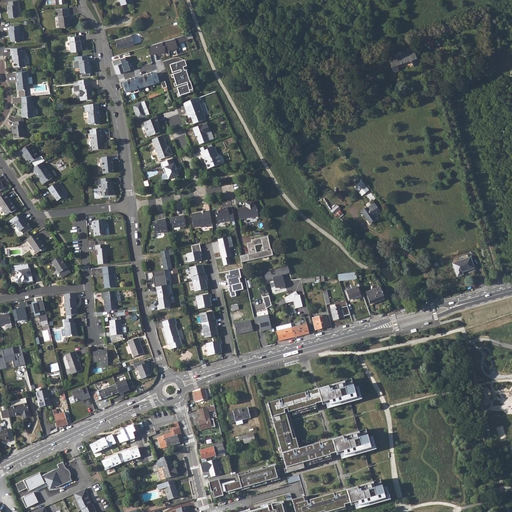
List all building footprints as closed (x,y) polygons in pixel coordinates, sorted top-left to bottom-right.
[(9,5),(7,5),(7,10),(8,10),(9,18),(18,16),(17,9),(18,8),(17,0),(8,1),(9,5)] [(61,12),(57,12),(58,17),(59,17),(60,27),(70,26),(70,19),(71,19),(70,15),(69,15),(69,11),(68,7),(61,8),(61,12)] [(8,30),(8,34),(10,35),(10,37),(10,41),(15,41),(15,42),(20,41),(19,29),(21,29),(21,25),(9,26),(9,30),(8,30)] [(131,35),(115,40),(117,49),(134,44),(131,35)] [(148,46),(150,55),(157,53),(158,54),(162,53),(166,52),(166,54),(168,54),(168,55),(169,54),(169,58),(178,55),(175,48),(176,44),(176,43),(187,40),(186,35),(148,46)] [(79,36),(69,36),(70,51),(82,50),(81,40),(79,40),(79,36)] [(22,47),(10,49),(11,55),(12,55),(12,60),(13,60),(14,67),(15,68),(19,68),(20,66),(24,66),(23,58),(24,56),(24,53),(22,53),(22,47)] [(413,47),(393,54),(397,65),(411,60),(413,66),(419,64),(418,60),(418,61),(413,47)] [(393,54),(388,56),(393,72),(399,70),(397,65),(393,54)] [(86,55),(77,56),(77,60),(78,60),(80,72),(81,72),(82,77),(90,76),(90,72),(90,66),(89,67),(88,58),(87,59),(86,55)] [(125,57),(112,61),(116,74),(125,71),(130,69),(127,61),(126,61),(125,57)] [(185,61),(170,65),(180,96),(193,92),(191,84),(190,84),(186,71),(188,70),(185,61)] [(27,71),(15,72),(16,82),(18,82),(18,84),(17,86),(17,89),(18,89),(18,95),(21,94),(22,96),(25,96),(24,89),(29,88),(27,71)] [(151,73),(147,74),(150,85),(154,84),(159,82),(158,80),(156,73),(151,75),(151,73)] [(141,78),(139,78),(142,88),(150,85),(147,74),(143,75),(143,77),(141,78)] [(134,78),(130,79),(134,93),(138,92),(139,91),(138,89),(142,88),(139,78),(137,79),(135,80),(134,78)] [(134,93),(130,79),(126,80),(127,82),(122,84),(125,93),(130,91),(130,93),(132,94),(134,93)] [(89,80),(78,81),(79,86),(80,86),(81,90),(79,90),(80,96),(81,96),(82,101),(92,100),(92,93),(90,93),(90,90),(91,89),(91,85),(89,85),(89,80)] [(163,89),(147,95),(148,99),(164,93),(168,102),(171,101),(167,90),(167,87),(163,89)] [(22,112),(21,112),(21,117),(26,116),(28,117),(33,117),(33,110),(34,110),(34,102),(32,102),(31,95),(25,96),(22,96),(22,103),(21,103),(22,108),(22,111),(22,112)] [(185,107),(198,102),(197,98),(183,103),(185,107)] [(144,101),(132,106),(138,120),(149,115),(144,101)] [(191,117),(194,124),(205,120),(199,102),(198,102),(185,107),(184,107),(186,112),(187,111),(188,113),(187,113),(187,114),(188,117),(189,118),(191,117)] [(98,104),(88,105),(89,111),(88,111),(89,119),(88,120),(88,123),(90,124),(95,123),(96,124),(100,124),(99,115),(100,114),(100,110),(99,110),(98,104)] [(157,118),(144,123),(146,130),(146,132),(147,135),(149,136),(149,137),(160,133),(158,128),(157,124),(158,124),(159,124),(157,118)] [(11,127),(11,131),(13,131),(14,134),(14,138),(24,137),(22,121),(13,122),(14,126),(11,127)] [(207,123),(192,128),(196,136),(198,136),(198,137),(197,138),(199,145),(209,141),(206,133),(210,132),(207,123)] [(103,138),(104,138),(103,129),(88,130),(88,135),(91,135),(93,150),(104,149),(103,142),(104,142),(103,138)] [(162,136),(152,140),(159,160),(170,156),(170,155),(172,155),(169,147),(167,147),(166,148),(166,146),(162,136)] [(326,138),(322,142),(329,149),(329,150),(334,145),(326,138)] [(20,151),(25,158),(26,157),(28,159),(30,163),(32,162),(35,167),(42,162),(45,161),(42,156),(39,157),(30,144),(20,151)] [(201,152),(200,152),(204,161),(205,161),(208,169),(221,164),(214,147),(208,149),(201,152)] [(112,157),(102,158),(103,174),(114,173),(113,169),(112,167),(112,165),(113,165),(112,157)] [(178,175),(172,159),(162,163),(160,163),(162,168),(164,168),(166,173),(163,174),(162,179),(164,181),(178,175)] [(35,167),(32,169),(35,174),(38,177),(39,177),(40,179),(39,180),(42,184),(43,184),(52,178),(42,162),(35,167)] [(111,178),(101,179),(103,196),(114,195),(112,182),(111,182),(111,178)] [(354,186),(362,196),(366,192),(369,190),(361,181),(354,186)] [(56,184),(48,189),(52,195),(53,195),(57,201),(64,196),(56,184)] [(5,194),(0,196),(0,205),(1,205),(3,209),(3,211),(5,215),(7,214),(10,212),(12,213),(16,210),(11,203),(12,202),(10,199),(9,199),(5,194)] [(246,207),(237,209),(239,219),(258,216),(257,208),(255,205),(254,206),(253,201),(245,203),(246,207)] [(374,203),(361,212),(369,224),(375,220),(373,217),(380,213),(374,203)] [(336,205),(330,211),(334,215),(339,210),(340,209),(336,205)] [(220,211),(215,212),(215,213),(214,215),(215,217),(216,218),(217,223),(230,220),(230,222),(234,221),(232,210),(228,210),(227,207),(223,208),(223,209),(224,210),(220,211)] [(191,214),(194,227),(200,226),(202,227),(205,226),(207,225),(212,224),(209,211),(205,211),(205,212),(201,213),(201,212),(191,214)] [(20,213),(13,218),(8,221),(11,225),(14,223),(19,231),(21,230),(23,234),(32,228),(29,224),(28,225),(25,222),(27,220),(24,216),(23,217),(20,213)] [(178,227),(186,226),(184,215),(169,218),(171,228),(175,228),(175,227),(177,226),(178,227)] [(168,232),(165,219),(161,220),(161,221),(158,222),(153,223),(155,234),(163,232),(164,233),(168,232)] [(106,220),(93,222),(94,230),(95,230),(95,236),(106,235),(105,224),(106,224),(106,220)] [(217,239),(224,265),(230,264),(228,256),(231,255),(230,247),(234,246),(231,235),(217,239)] [(247,254),(249,261),(254,259),(272,255),(268,236),(251,240),(252,242),(247,243),(248,251),(251,250),(252,253),(247,254)] [(30,237),(26,239),(36,253),(39,251),(41,251),(46,248),(42,242),(41,242),(37,237),(33,239),(30,237)] [(187,255),(188,263),(201,260),(200,256),(199,253),(201,252),(199,244),(193,245),(191,246),(193,253),(187,255)] [(98,259),(98,265),(107,264),(106,256),(108,255),(107,248),(106,248),(105,245),(95,246),(96,250),(98,250),(99,259),(98,259)] [(174,250),(160,251),(164,270),(171,268),(169,256),(175,254),(174,250)] [(60,256),(52,262),(62,277),(70,271),(67,267),(66,268),(62,260),(63,260),(60,256)] [(470,257),(453,264),(457,276),(462,274),(462,272),(474,267),(470,257)] [(28,264),(13,265),(14,271),(16,271),(17,275),(16,275),(14,278),(15,281),(17,283),(22,282),(21,281),(25,280),(25,282),(28,281),(28,283),(33,281),(30,268),(29,268),(28,264)] [(190,268),(195,292),(207,289),(206,285),(206,282),(207,281),(205,272),(204,272),(203,269),(202,265),(190,268)] [(103,268),(103,272),(105,289),(116,288),(114,270),(115,270),(115,267),(103,268)] [(227,276),(231,297),(236,296),(235,291),(244,289),(242,282),(240,283),(239,278),(241,277),(239,269),(230,271),(231,275),(227,276)] [(152,272),(155,287),(167,286),(164,270),(152,272)] [(354,273),(337,275),(339,281),(357,279),(354,273)] [(167,286),(155,287),(159,310),(171,308),(167,286)] [(357,287),(346,291),(349,300),(360,296),(357,287)] [(380,287),(366,292),(370,304),(377,301),(377,300),(384,298),(380,287)] [(275,309),(298,295),(295,291),(273,305),(275,309)] [(115,292),(101,293),(102,298),(104,298),(104,300),(106,302),(106,304),(105,305),(105,312),(117,310),(116,302),(117,301),(117,298),(116,297),(115,292)] [(76,293),(63,295),(64,303),(63,304),(63,307),(65,308),(66,316),(77,315),(77,310),(76,309),(75,307),(76,305),(76,299),(76,293)] [(196,297),(198,309),(211,306),(210,302),(210,299),(211,299),(210,294),(196,297)] [(266,309),(271,306),(269,296),(263,297),(266,309)] [(21,307),(12,309),(15,320),(26,317),(24,309),(28,308),(26,301),(20,302),(21,307)] [(48,325),(42,301),(38,302),(37,301),(32,302),(35,317),(39,316),(41,327),(48,325)] [(343,316),(350,314),(347,306),(341,307),(341,306),(335,307),(335,304),(330,306),(333,320),(344,317),(343,316)] [(200,314),(205,338),(217,335),(216,331),(216,328),(218,328),(216,318),(214,319),(213,316),(212,312),(200,314)] [(0,325),(11,323),(9,313),(0,315),(0,325)] [(268,315),(258,317),(259,324),(261,331),(271,329),(268,315)] [(325,315),(312,318),(315,330),(328,326),(325,315)] [(175,318),(162,322),(163,328),(162,328),(167,345),(169,345),(171,349),(182,346),(175,325),(176,324),(175,318)] [(73,319),(62,320),(63,324),(64,324),(65,336),(70,336),(71,337),(77,336),(77,332),(75,331),(75,327),(75,322),(74,323),(73,319)] [(111,327),(110,328),(111,336),(122,334),(121,320),(110,321),(111,327)] [(250,320),(233,324),(236,334),(253,331),(250,320)] [(306,323),(292,327),(294,337),(309,334),(306,323)] [(292,327),(277,331),(279,341),(294,337),(292,327)] [(138,338),(128,342),(134,357),(144,353),(138,338)] [(206,344),(209,355),(221,352),(220,348),(220,346),(221,345),(220,340),(206,344)] [(14,367),(25,365),(20,346),(0,350),(0,369),(6,368),(7,362),(13,361),(14,367)] [(96,353),(92,353),(93,362),(108,361),(106,351),(100,352),(100,351),(96,352),(96,353)] [(75,352),(65,356),(69,368),(69,370),(70,374),(72,374),(82,371),(79,362),(78,361),(77,360),(78,359),(75,352)] [(135,368),(136,368),(141,380),(147,378),(146,377),(151,375),(149,370),(151,370),(148,363),(145,364),(144,361),(133,365),(135,368)] [(99,391),(93,393),(95,401),(121,392),(122,395),(126,394),(127,393),(129,392),(129,391),(125,381),(99,391)] [(345,381),(318,389),(322,402),(323,405),(330,403),(330,404),(349,399),(359,396),(357,388),(354,389),(352,382),(345,384),(345,381)] [(91,394),(93,393),(99,391),(96,384),(89,387),(91,394)] [(51,403),(48,390),(42,391),(42,388),(37,389),(37,392),(40,408),(51,405),(51,403)] [(90,397),(87,389),(83,390),(82,388),(77,390),(71,392),(75,402),(81,399),(82,401),(90,397)] [(205,389),(193,392),(195,402),(207,399),(205,389)] [(277,436),(291,432),(285,414),(295,411),(296,413),(316,407),(316,404),(319,403),(315,390),(268,403),(277,436)] [(8,406),(8,409),(9,410),(10,417),(14,416),(14,417),(23,414),(24,418),(29,416),(28,413),(30,412),(26,399),(11,403),(11,406),(8,406)] [(207,407),(199,409),(200,416),(201,416),(202,418),(201,418),(198,419),(200,430),(216,426),(213,418),(210,418),(207,407)] [(232,423),(235,422),(241,420),(250,418),(247,408),(233,412),(229,413),(232,423)] [(3,419),(10,417),(9,410),(1,411),(3,419)] [(56,410),(53,410),(57,428),(68,424),(64,412),(57,414),(56,410)] [(172,423),(172,424),(173,429),(170,430),(171,433),(162,436),(161,436),(160,437),(157,438),(161,449),(184,441),(178,421),(174,423),(172,423)] [(116,436),(120,444),(135,438),(133,433),(136,431),(133,425),(117,433),(118,435),(116,436)] [(7,429),(0,430),(0,440),(1,440),(4,440),(5,441),(9,440),(7,429)] [(359,431),(332,439),(336,453),(337,455),(344,453),(344,455),(363,449),(371,447),(368,439),(366,432),(359,434),(359,431)] [(156,432),(148,433),(149,440),(157,439),(156,432)] [(287,473),(299,470),(297,462),(298,461),(300,466),(303,465),(303,463),(306,462),(309,461),(310,463),(331,457),(330,454),(333,454),(329,440),(299,449),(296,438),(293,439),(291,432),(277,436),(287,473)] [(112,435),(104,438),(109,447),(116,444),(112,435)] [(246,435),(235,438),(237,445),(249,442),(246,435)] [(90,445),(94,454),(109,448),(109,447),(104,438),(90,445)] [(213,448),(200,451),(202,459),(225,453),(222,442),(213,445),(213,448)] [(141,457),(138,448),(118,454),(122,463),(141,457)] [(122,463),(118,454),(101,462),(106,471),(122,463)] [(170,456),(156,460),(158,469),(163,467),(167,479),(179,475),(177,469),(175,470),(172,460),(171,460),(170,456)] [(216,460),(200,464),(202,472),(209,471),(210,478),(221,475),(216,460)] [(66,470),(63,462),(57,465),(59,468),(41,476),(40,473),(34,476),(34,477),(24,482),(27,488),(39,482),(38,479),(42,477),(45,483),(47,482),(50,489),(55,486),(56,488),(71,481),(69,476),(70,474),(68,470),(66,470)] [(276,463),(238,474),(240,481),(243,490),(250,488),(249,486),(252,485),(253,487),(267,483),(266,481),(268,481),(269,483),(280,480),(276,463)] [(286,478),(287,484),(300,480),(299,475),(286,478)] [(213,492),(215,498),(223,496),(222,493),(221,486),(220,485),(219,479),(209,482),(211,492),(213,492)] [(27,488),(24,482),(23,480),(15,484),(19,492),(27,488)] [(221,486),(222,493),(226,492),(224,485),(235,482),(234,480),(220,485),(221,486)] [(174,481),(158,485),(160,490),(165,489),(169,500),(179,497),(178,493),(177,493),(176,490),(177,490),(174,481)] [(226,492),(227,495),(243,490),(240,481),(235,482),(224,485),(226,492)] [(373,482),(347,489),(351,503),(351,506),(358,504),(359,505),(385,497),(383,490),(381,482),(374,484),(373,482)] [(96,511),(94,507),(92,507),(86,493),(87,492),(85,489),(73,494),(76,500),(73,502),(78,511),(81,510),(81,511),(96,511)] [(292,500),(295,511),(321,511),(324,511),(328,511),(345,507),(345,505),(347,504),(344,490),(310,500),(311,503),(308,504),(305,505),(302,497),(292,500)] [(22,497),(27,508),(39,502),(34,492),(22,497)] [(286,511),(283,501),(268,505),(268,507),(251,511),(248,511),(249,511),(244,511),(286,511)]
